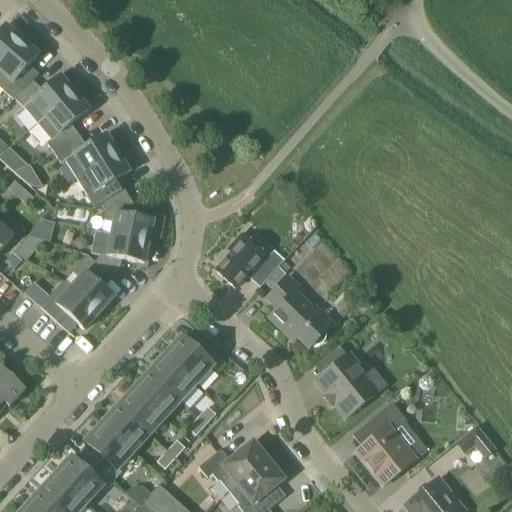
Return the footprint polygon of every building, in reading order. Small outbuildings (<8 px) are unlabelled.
[(0,65),(21,42),(4,27),(0,31),(0,65)] [(38,57),(21,42),(0,65),(0,89),(13,101),(14,100),(21,93),(33,83),(38,77),(28,67),(38,57)] [(14,100),(23,108),(37,125),(44,119),(74,95),(59,77),(42,92),(33,83),(21,93),(14,100)] [(44,119),(37,125),(51,142),(46,146),(53,155),(66,146),(79,137),(71,126),(88,112),(74,95),(44,119)] [(66,146),(53,155),(60,166),(65,163),(76,181),(84,175),(117,155),(105,136),(86,148),(79,137),(66,146)] [(84,175),(76,181),(94,210),(101,206),(100,206),(103,205),(116,196),(109,186),(129,174),(117,155),(84,175)] [(5,167),(13,174),(21,166),(13,159),(5,167)] [(18,198),(24,192),(14,183),(8,190),(18,198)] [(133,206),(124,191),(116,196),(103,205),(100,206),(105,213),(103,221),(115,224),(111,236),(148,244),(150,236),(153,237),(157,219),(147,217),(146,221),(130,217),(133,206)] [(27,207),(33,200),(24,192),(18,198),(27,207)] [(0,253),(13,239),(0,227),(0,253)] [(94,264),(105,274),(111,280),(119,271),(121,261),(137,265),(136,268),(146,270),(150,253),(146,252),(148,244),(111,236),(106,258),(101,256),(94,264)] [(267,260),(241,236),(227,252),(231,255),(215,273),(234,290),(246,277),(250,280),(255,275),(264,284),(278,269),(284,262),(273,253),(267,260)] [(22,264),(13,257),(6,266),(15,273),(22,264)] [(70,290),(98,316),(113,299),(96,284),(105,274),(94,264),(86,257),(72,273),(79,281),(70,290)] [(284,262),(278,269),(285,275),(291,269),(284,262)] [(311,310),(295,294),(299,289),(287,278),(266,300),(276,311),(268,319),(287,338),(291,334),(308,351),(332,326),(313,308),(311,310)] [(98,316),(70,290),(62,283),(39,309),(58,326),(67,317),(83,332),(98,316)] [(181,340),(164,358),(194,386),(211,368),(213,370),(221,362),(201,344),(194,352),(181,340)] [(345,421),(377,395),(364,378),(366,376),(349,355),(314,383),(345,421)] [(179,403),(194,386),(164,358),(148,375),(179,403)] [(15,402),(25,391),(0,368),(0,400),(7,407),(13,400),(15,402)] [(164,420),(179,403),(148,375),(133,392),(164,420)] [(424,378),(419,381),(418,386),(422,391),(427,391),(431,388),(432,383),(429,378),(424,378)] [(148,437),(164,420),(133,392),(118,409),(148,437)] [(220,410),(224,406),(218,400),(214,404),(220,410)] [(381,489),(415,461),(392,433),(405,423),(391,406),(362,430),(371,441),(354,455),(381,489)] [(133,454),(148,437),(118,409),(102,425),(133,454)] [(207,429),(216,419),(208,411),(199,422),(207,429)] [(197,440),(207,429),(199,422),(189,433),(197,440)] [(116,472),(133,454),(102,425),(85,444),(99,456),(91,464),(110,482),(118,474),(116,472)] [(495,452),(476,428),(455,445),(465,456),(474,449),(483,461),(495,452)] [(219,483),(228,495),(268,463),(252,444),(229,463),(220,452),(198,469),(207,481),(212,477),(218,484),(219,483)] [(176,463),(185,453),(177,446),(168,455),(176,463)] [(166,475),(176,463),(168,455),(158,467),(166,475)] [(70,460),(53,478),(84,507),(101,488),(103,490),(110,482),(91,464),(84,473),(70,460)] [(238,506),(237,507),(240,511),(268,511),(260,501),(283,482),(268,463),(228,495),(238,506)] [(56,511),(78,511),(84,507),(53,478),(38,495),(56,511)] [(406,506),(410,511),(453,511),(442,498),(448,493),(438,480),(406,506)] [(134,484),(124,496),(137,507),(147,494),(134,484)] [(145,505),(152,511),(164,511),(174,502),(160,489),(145,505)] [(56,511),(38,495),(22,511),(56,511)]
